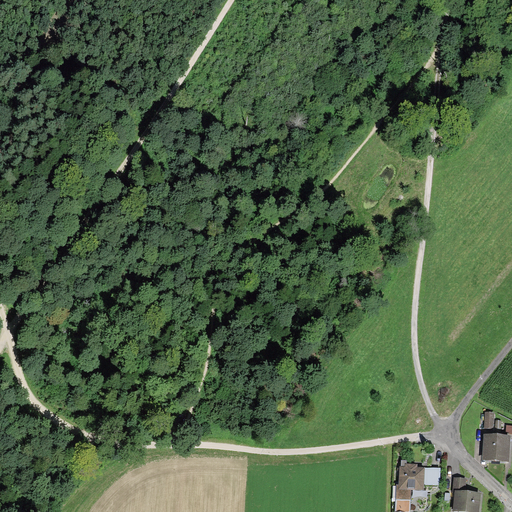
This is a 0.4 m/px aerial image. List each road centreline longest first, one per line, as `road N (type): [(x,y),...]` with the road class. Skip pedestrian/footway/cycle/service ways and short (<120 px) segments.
road 1 (track): [(0,318),(27,394),(93,442),(275,452),(442,433),(414,365),(412,319),(448,0)]
road 2 (track): [(0,342),(229,0)]
